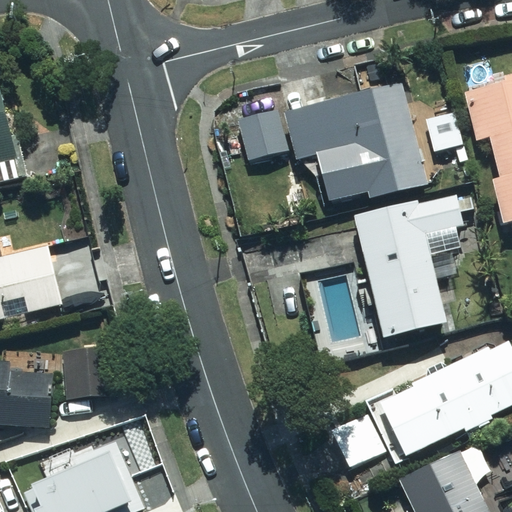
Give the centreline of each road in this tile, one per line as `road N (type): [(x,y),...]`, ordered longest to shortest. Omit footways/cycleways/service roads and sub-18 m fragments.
road 1 (tertiary): [(257,511),(201,384),(126,72)]
road 2 (residential): [(126,72),(412,0)]
